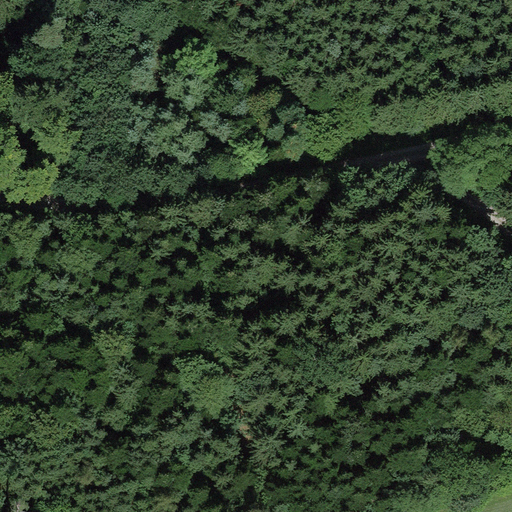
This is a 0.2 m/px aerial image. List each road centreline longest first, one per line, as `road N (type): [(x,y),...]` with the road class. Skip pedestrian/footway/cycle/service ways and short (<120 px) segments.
road 1 (track): [(511,137),(160,205),(0,206)]
road 2 (track): [(511,226),(455,170),(404,159)]
